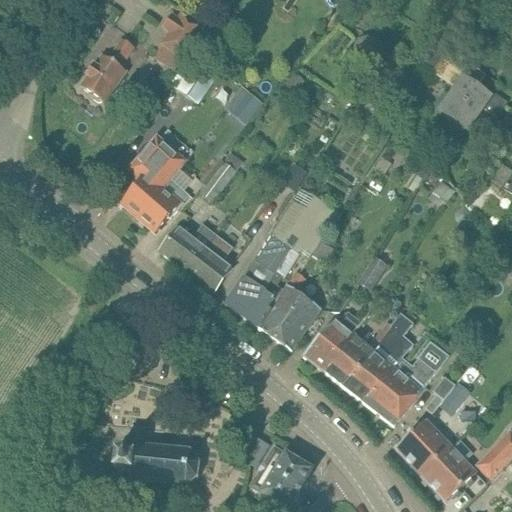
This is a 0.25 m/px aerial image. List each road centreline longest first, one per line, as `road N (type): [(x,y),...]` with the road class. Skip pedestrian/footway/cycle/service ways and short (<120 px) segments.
road 1 (secondary): [(348,462),(238,355),(133,279),(0,164)]
road 2 (residential): [(13,117),(44,34),(66,0)]
